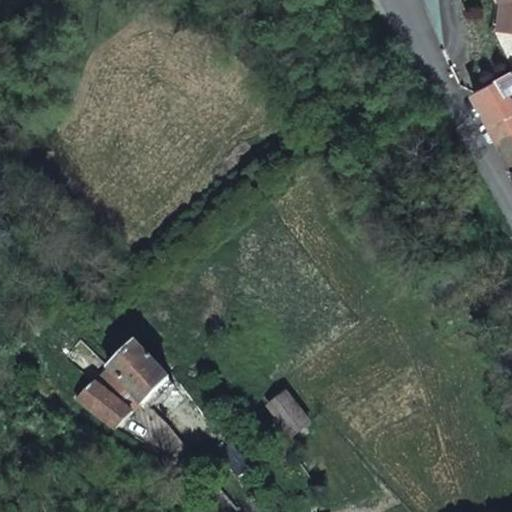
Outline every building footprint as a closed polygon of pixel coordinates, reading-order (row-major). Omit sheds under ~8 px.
[(511,0),(502,0),(503,1),(500,27),(511,28),(511,0)] [(511,90),(511,70),(473,91),(498,137),(511,162),(511,95),(510,92),(511,90)] [(242,381),(258,367),(229,332),(213,346),(242,381)] [(172,383),(140,347),(116,369),(146,405),(172,383)] [(105,379),(88,395),(118,427),(136,413),(105,379)]
